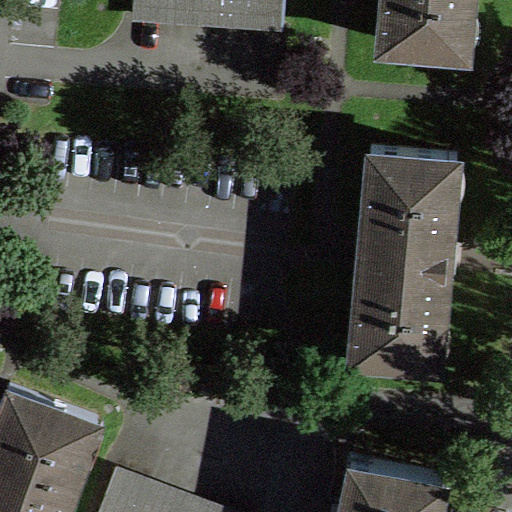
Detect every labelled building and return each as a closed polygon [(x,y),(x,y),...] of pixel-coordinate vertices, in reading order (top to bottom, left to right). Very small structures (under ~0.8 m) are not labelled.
[(133,0),(133,10),(212,16),(283,21),(284,0),(133,0)] [(382,0),(380,35),(465,44),(469,0),(382,0)] [(362,236),(352,347),(437,356),(446,262),(450,262),(452,242),(448,242),(457,148),(371,140),(362,236)] [(0,511),(58,511),(97,409),(9,377),(0,403),(0,511)] [(338,511),(433,511),(443,468),(352,449),(338,511)] [(97,511),(238,511),(115,466),(97,511)]
